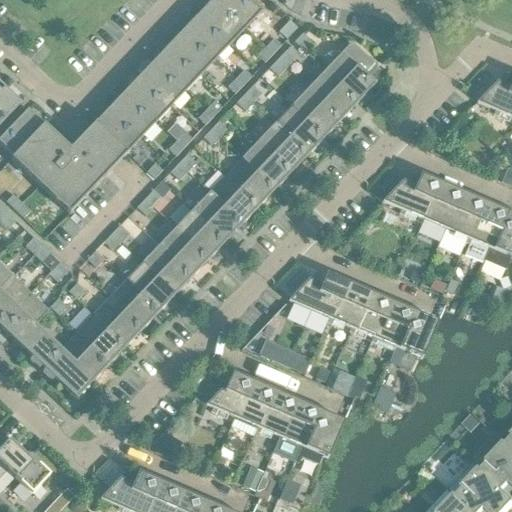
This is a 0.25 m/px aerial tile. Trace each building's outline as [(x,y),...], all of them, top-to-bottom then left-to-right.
[(212,0),(212,1),(244,31),(260,14),(244,0),(212,0)] [(212,1),(197,16),(229,47),(244,31),(212,1)] [(229,47),(197,16),(183,32),(214,62),(229,47)] [(277,35),(285,42),(297,30),(288,23),(277,35)] [(183,32),(168,48),(200,78),(214,62),(183,32)] [(311,46),(301,36),(293,45),(303,54),(311,46)] [(264,50),(271,57),(280,48),(272,41),(264,50)] [(349,46),(323,74),(356,105),(374,87),(367,80),(376,71),(349,46)] [(168,48),(153,63),(185,94),(200,78),(168,48)] [(271,57),(264,50),(256,59),(263,66),(271,57)] [(284,53),(276,62),(286,72),(295,63),(284,53)] [(286,72),(276,62),(268,71),(278,80),(286,72)] [(185,94),(153,63),(138,79),(170,109),(185,94)] [(243,73),(234,81),(242,88),(250,79),(243,73)] [(356,105),(323,74),(307,91),(340,123),(356,105)] [(170,109),(138,79),(123,95),(155,125),(170,109)] [(242,88),(234,81),(226,90),(233,97),(242,88)] [(511,81),(508,90),(496,84),(475,105),(493,113),(491,118),(507,125),(509,120),(511,121),(511,81)] [(251,88),(243,97),(253,107),(261,98),(251,88)] [(3,91),(0,93),(0,126),(20,106),(3,91)] [(340,123),(307,91),(290,108),(323,140),(340,123)] [(123,95),(108,110),(140,141),(155,125),(123,95)] [(253,107),(243,97),(235,106),(245,115),(253,107)] [(205,113),(212,119),(220,111),(213,104),(205,113)] [(323,140),(290,108),(274,126),(307,158),(323,140)] [(108,110),(93,126),(125,156),(140,141),(108,110)] [(0,148),(12,159),(42,127),(26,112),(0,140),(0,148)] [(212,119),(205,113),(196,121),(204,128),(212,119)] [(210,132),(220,141),(228,133),(218,123),(210,132)] [(42,127),(12,159),(10,162),(68,217),(125,156),(93,126),(69,152),(42,127)] [(274,126),(257,143),(290,175),(307,158),(274,126)] [(220,141),(210,132),(202,140),(212,150),(220,141)] [(175,144),(182,151),(191,142),(183,135),(175,144)] [(290,175),(257,143),(240,161),(274,192),(290,175)] [(182,151),(175,144),(167,152),(174,159),(182,151)] [(177,167),(187,176),(195,167),(185,158),(177,167)] [(240,161),(224,178),(257,210),(274,192),(240,161)] [(153,166),(145,175),(152,182),(161,173),(153,166)] [(187,176),(177,167),(169,175),(179,185),(187,176)] [(511,174),(506,172),(500,185),(511,190),(511,174)] [(401,183),(381,204),(399,212),(397,217),(413,224),(415,219),(421,222),(426,224),(441,189),(429,184),(430,182),(419,177),(414,189),(401,183)] [(257,210),(224,178),(207,195),(241,227),(257,210)] [(421,222),(419,227),(435,233),(437,229),(444,232),(448,233),(463,199),(441,189),(426,224),(421,222)] [(143,202),(154,211),(162,203),(152,193),(143,202)] [(241,227),(207,195),(191,213),(224,245),(241,227)] [(13,213),(20,206),(11,197),(5,205),(13,213)] [(444,232),(442,236),(457,243),(459,238),(466,241),(470,243),(485,208),(463,199),(448,233),(444,232)] [(154,211),(143,202),(135,211),(145,220),(154,211)] [(20,206),(13,213),(22,221),(29,214),(20,206)] [(468,248),(463,258),(481,265),(482,263),(485,255),(487,251),(492,253),(507,218),(485,208),(470,243),(466,241),(463,246),(468,248)] [(224,245),(191,213),(174,231),(207,262),(224,245)] [(14,224),(6,216),(0,221),(0,226),(6,233),(14,224)] [(485,255),(482,263),(504,273),(509,260),(511,261),(511,220),(507,218),(492,253),(487,251),(485,255)] [(119,228),(110,237),(121,246),(129,238),(119,228)] [(207,262),(174,231),(157,248),(191,280),(207,262)] [(121,246),(110,237),(102,245),(112,255),(121,246)] [(32,258),(41,249),(32,241),(24,249),(32,258)] [(157,248),(141,266),(174,297),(191,280),(157,248)] [(49,257),(41,249),(32,258),(41,266),(49,257)] [(94,254),(86,263),(94,271),(103,262),(94,254)] [(56,285),(67,274),(58,265),(47,277),(56,285)] [(174,297),(141,266),(124,283),(158,315),(174,297)] [(0,291),(12,279),(0,268),(0,291)] [(307,282),(287,304),(305,312),(303,316),(319,323),(321,318),(327,321),(332,323),(347,289),(335,283),(336,281),(325,276),(320,288),(307,282)] [(12,279),(0,291),(0,326),(29,296),(12,279)] [(124,283),(108,300),(141,332),(158,315),(124,283)] [(84,295),(75,286),(67,295),(76,303),(84,295)] [(327,321),(325,326),(341,333),(343,328),(349,331),(354,333),(369,298),(347,289),(332,323),(327,321)] [(29,296),(0,326),(0,331),(24,355),(42,336),(34,328),(48,313),(29,296)] [(349,331),(347,336),(363,342),(365,337),(371,340),(376,342),(391,308),(369,298),(354,333),(349,331)] [(108,300),(91,318),(125,350),(141,332),(108,300)] [(57,318),(66,310),(57,301),(49,310),(57,318)] [(371,340),(369,345),(392,355),(396,356),(398,352),(413,317),(391,308),(376,342),(371,340)] [(396,356),(391,367),(410,375),(416,360),(421,362),(436,327),(435,327),(413,317),(398,352),(396,356)] [(125,350),(91,318),(75,335),(108,367),(125,350)] [(108,367),(75,335),(59,352),(92,384),(108,367)] [(59,352),(42,336),(24,355),(75,403),(93,384),(92,384),(59,352)] [(264,343),(258,358),(280,368),(286,353),(264,343)] [(219,393),(204,408),(211,411),(209,416),(225,422),(227,417),(233,420),(238,422),(253,388),(240,382),(241,380),(231,376),(223,394),(219,393)] [(353,399),(356,400),(364,382),(354,378),(345,398),(352,401),(353,399)] [(233,420),(229,430),(252,439),(254,435),(253,435),(255,430),(260,432),(275,397),(253,388),(238,422),(233,420)] [(379,390),(371,409),(382,414),(390,395),(379,390)] [(255,430),(253,435),(254,435),(269,441),(271,437),(277,439),(282,441),(297,407),(275,397),(260,432),(255,430)] [(277,439),(270,456),(293,465),(300,449),(304,451),(319,416),(297,407),(282,441),(277,439)] [(300,449),(293,465),(297,467),(300,460),(317,468),(321,458),(322,459),(327,461),(342,426),(341,426),(319,416),(304,451),(300,449)] [(163,435),(147,452),(172,462),(173,462),(173,463),(174,463),(182,445),(163,435)] [(37,490),(49,477),(29,458),(26,461),(7,443),(4,440),(0,444),(0,478),(5,473),(13,480),(13,481),(18,486),(19,485),(31,496),(37,490)] [(511,453),(504,446),(498,440),(497,441),(503,447),(479,472),(501,493),(511,481),(511,453)] [(511,503),(501,493),(479,472),(473,467),(449,493),(469,511),(483,511),(488,507),(493,511),(502,511),(511,504),(511,503)] [(440,468),(432,477),(446,490),(454,482),(440,468)] [(249,470),(241,489),(253,494),(261,476),(249,470)] [(119,481),(99,502),(117,510),(116,511),(147,511),(159,487),(147,482),(148,479),(137,475),(132,486),(119,481)] [(174,511),(181,496),(159,487),(147,511),(174,511)] [(469,511),(449,493),(430,511),(469,511)] [(200,511),(203,506),(181,496),(174,511),(200,511)]
